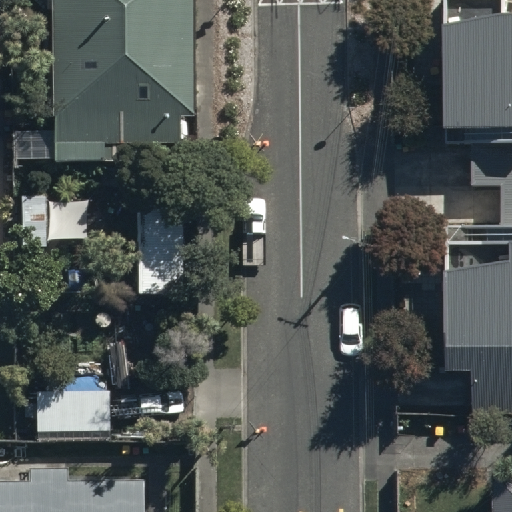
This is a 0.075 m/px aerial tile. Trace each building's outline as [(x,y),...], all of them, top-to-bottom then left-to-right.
[(196,0),(46,0),(47,174),(109,174),(109,146),(197,146),(196,0)] [(511,19),(450,20),(451,140),(511,139),(511,19)] [(511,408),(511,226),(444,227),(446,380),(478,379),(478,408),(511,408)] [(111,394),(38,393),(38,434),(111,435),(111,394)] [(141,511),(141,484),(0,484),(0,511),(141,511)] [(511,511),(511,484),(499,485),(499,511),(511,511)]
